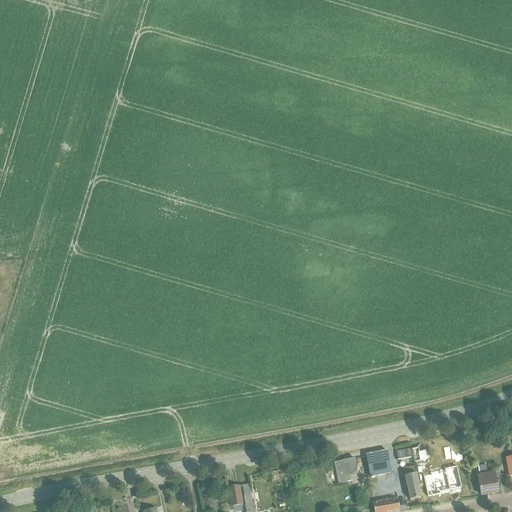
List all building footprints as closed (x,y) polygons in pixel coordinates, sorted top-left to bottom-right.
[(428,460),(426,452),(419,453),(418,449),(412,450),(414,462),(428,460)] [(412,458),(411,450),(396,453),(397,461),(412,458)] [(391,473),(387,451),(365,456),(370,478),(391,473)] [(354,459),(351,460),(334,463),(338,484),(350,482),(349,475),(356,474),(354,459)] [(420,499),(414,467),(403,469),(410,501),(420,499)] [(425,475),(429,500),(459,495),(454,470),(425,475)] [(498,493),(494,473),(477,476),(480,496),(498,493)] [(242,486),(244,498),(246,511),(255,511),(253,499),(251,499),(249,485),(242,486)] [(242,506),(239,486),(227,488),(230,508),(242,506)] [(373,511),(399,511),(397,500),(372,504),(373,511)]
